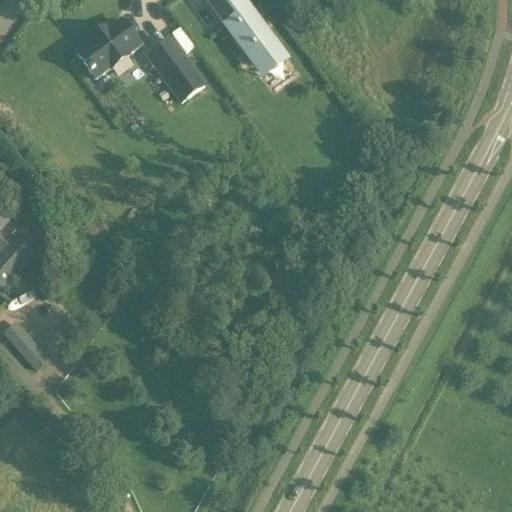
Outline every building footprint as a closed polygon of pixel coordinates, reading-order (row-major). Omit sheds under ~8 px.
[(205,0),(225,27),(257,70),(278,54),(237,0),(205,0)] [(87,43),(90,46),(76,56),(88,72),(87,73),(90,77),(91,77),(95,82),(139,50),(120,24),(108,32),(106,29),(87,43)] [(180,105),(203,88),(169,42),(147,59),(180,105)] [(0,290),(2,292),(18,274),(32,257),(10,237),(14,233),(0,219),(0,290)] [(42,253),(20,277),(38,294),(58,272),(55,269),(63,260),(48,246),(42,253)] [(35,376),(47,365),(14,327),(2,338),(35,376)]
